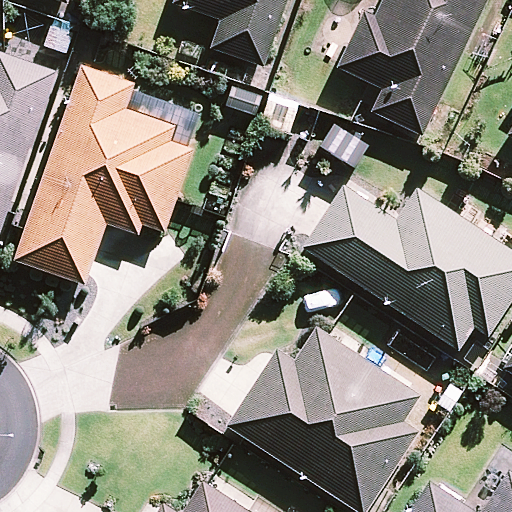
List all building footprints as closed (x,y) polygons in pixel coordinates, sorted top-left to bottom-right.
[(66,0),(39,0),(64,8),(66,0)] [(259,72),(283,0),(171,0),(169,8),(217,25),(207,53),(259,72)] [(484,0),(382,0),(371,23),(359,16),(332,72),(378,94),(367,116),(417,140),(484,0)] [(0,222),(51,77),(0,59),(0,222)] [(78,71),(11,266),(81,290),(102,228),(134,239),(138,230),(161,238),(190,154),(167,146),(172,130),(124,113),(132,90),(78,71)] [(511,127),(503,141),(511,147),(511,127)] [(300,252),(454,355),(469,331),(483,340),(511,297),(511,259),(413,193),(391,225),(340,191),(300,252)] [(223,431),(347,511),(362,511),(414,435),(401,426),(418,400),(313,331),(290,365),(274,354),(223,431)] [(511,353),(499,374),(511,382),(511,353)] [(407,511),(511,511),(511,478),(505,474),(479,511),(464,511),(425,486),(407,511)] [(155,511),(239,511),(200,486),(182,511),(166,511),(159,507),(155,511)]
